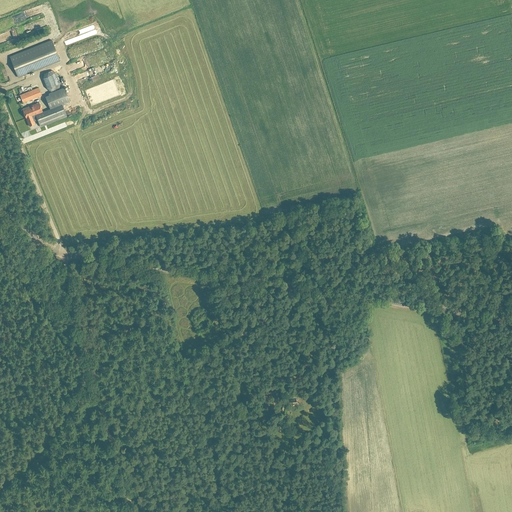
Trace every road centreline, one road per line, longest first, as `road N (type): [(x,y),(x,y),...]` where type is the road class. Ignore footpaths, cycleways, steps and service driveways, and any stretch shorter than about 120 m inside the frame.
road 1 (tertiary): [(511,319),(62,253)]
road 2 (track): [(62,253),(133,511)]
road 3 (unclassified): [(62,253),(0,98)]
